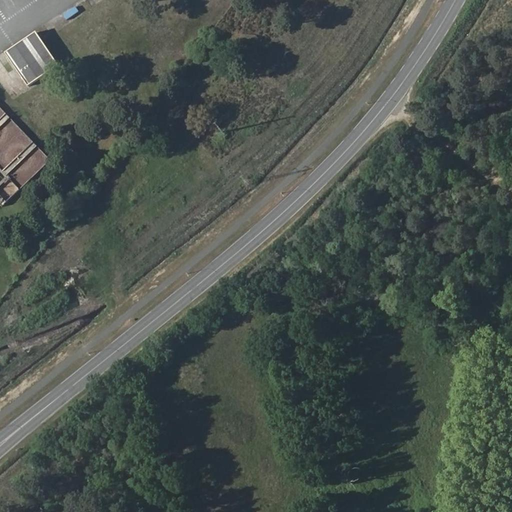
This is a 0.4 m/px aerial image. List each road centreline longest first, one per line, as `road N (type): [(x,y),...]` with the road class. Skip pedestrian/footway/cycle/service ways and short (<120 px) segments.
road 1 (secondary): [(0,447),(264,232),(389,103),(457,0)]
road 2 (track): [(511,217),(486,511)]
road 3 (track): [(511,188),(389,103)]
